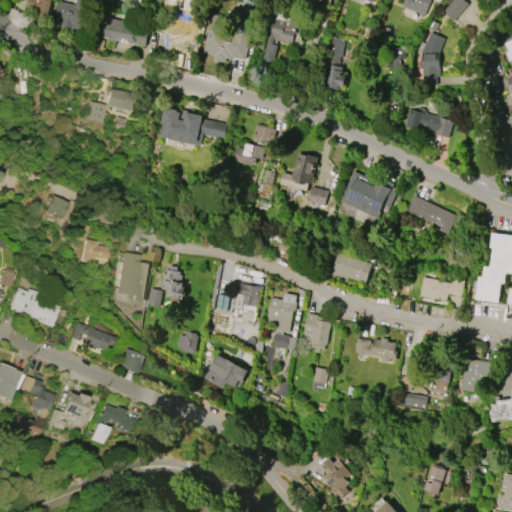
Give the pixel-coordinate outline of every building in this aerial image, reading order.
[(46,0),(50,1),(46,20),(36,18),(38,9),(26,6),(27,0),(46,0)] [(60,27),(62,20),(54,19),(57,2),(75,5),(75,0),(94,0),(90,30),(72,28),(72,29),(60,27)] [(431,0),(425,16),(401,6),(403,0),(431,0)] [(464,0),(468,3),(454,20),(443,11),(452,0),(464,0)] [(209,13),(221,15),(218,32),(249,37),(245,60),(231,57),(231,59),(225,58),(224,63),(212,60),(213,55),(201,53),(205,32),(206,32),(209,13)] [(273,61),(262,59),(265,43),(266,43),(270,22),(273,23),(274,19),(288,22),(289,18),(297,20),(292,44),(273,40),(272,44),(276,45),(273,61)] [(102,38),(106,19),(123,22),(122,25),(148,29),(145,46),(102,38)] [(421,54),(417,52),(421,41),(425,43),(430,31),(445,38),(439,53),(440,76),(436,76),(436,85),(422,85),(422,69),(418,69),(418,62),(421,62),(421,54)] [(511,68),(510,62),(507,63),(503,53),(506,52),(503,44),(505,43),(502,37),(511,32),(511,68)] [(345,76),(344,87),(339,86),(339,90),(327,88),(334,40),(345,42),(343,55),(342,55),(340,70),(342,70),(342,74),(344,74),(344,76),(345,76)] [(107,88),(131,94),(127,111),(103,105),(107,88)] [(84,119),(88,101),(97,103),(97,104),(104,105),(101,122),(84,119)] [(429,132),(406,126),(410,109),(417,111),(417,107),(425,109),(425,113),(453,120),(449,137),(435,134),(436,131),(430,129),(429,132)] [(159,137),(165,109),(170,110),(170,109),(179,111),(179,109),(190,111),(189,113),(203,115),(203,119),(228,124),(225,139),(203,134),(201,146),(159,137)] [(253,165),(243,164),(244,162),(236,160),(236,159),(235,159),(237,148),(238,148),(239,147),(246,148),(247,143),(252,144),(255,125),(257,125),(257,124),(274,127),(274,130),(276,130),(274,140),(272,140),(270,151),(271,151),(270,160),(258,158),(257,164),(253,164),(253,165)] [(307,191),(280,184),(283,172),(292,175),(298,153),(310,156),(311,155),(318,157),(312,184),(309,183),(307,191)] [(398,191),(390,208),(384,205),(378,218),(340,201),(354,171),(377,182),(379,177),(394,184),(392,188),(398,191)] [(325,206),(307,201),(311,186),(329,191),(325,206)] [(50,193),(42,217),(60,223),(68,198),(50,193)] [(414,195),(457,216),(449,234),(436,227),(437,225),(407,210),(414,195)] [(73,239),(81,242),(87,226),(78,223),(73,239)] [(477,300),(500,302),(502,283),(506,283),(507,273),(511,273),(511,235),(494,233),(490,267),(485,267),(484,277),(479,277),(477,300)] [(95,241),(94,245),(107,247),(103,266),(79,261),(83,239),(95,241)] [(115,293),(121,251),(138,254),(137,261),(149,263),(143,301),(131,299),(131,295),(115,293)] [(337,253),(372,264),(366,283),(347,277),(347,279),(331,274),(337,253)] [(162,289),(165,269),(169,270),(169,266),(178,267),(177,271),(181,271),(180,274),(182,275),(181,282),(184,283),(183,285),(185,285),(185,287),(186,287),(185,297),(184,297),(184,299),(171,297),(167,296),(168,290),(162,289)] [(0,284),(0,273),(2,269),(13,273),(7,288),(0,284)] [(420,296),(423,277),(437,279),(437,281),(451,283),(452,278),(465,280),(462,296),(448,294),(446,301),(439,299),(439,298),(434,297),(434,299),(420,296)] [(260,286),(256,312),(233,309),(237,284),(239,285),(240,283),(245,284),(245,285),(257,286),(260,286)] [(49,327),(34,321),(34,319),(7,308),(15,287),(25,291),(26,288),(35,292),(33,296),(57,306),(49,327)] [(147,305),(150,288),(162,290),(160,307),(147,305)] [(266,321),(270,297),(283,300),(284,293),(296,295),(295,301),(297,302),(295,311),(293,311),(289,333),(282,331),(281,334),(289,336),(286,349),(272,346),(275,333),(276,333),(277,330),(275,330),(277,323),(266,321)] [(303,333),(307,313),(317,314),(316,316),(323,317),(322,321),(331,322),(327,345),(325,345),(324,349),(311,347),(311,343),(310,342),(311,335),(303,333)] [(69,337),(75,322),(84,325),(84,326),(112,337),(109,344),(105,343),(102,351),(93,347),(92,350),(86,347),(86,345),(81,343),(83,335),(80,334),(78,341),(69,337)] [(198,336),(195,352),(192,352),(192,353),(185,352),(185,351),(181,350),(182,348),(177,348),(179,334),(184,335),(184,333),(187,334),(188,332),(197,333),(196,336),(198,336)] [(355,352),(357,338),(371,340),(370,347),(373,348),(374,339),(381,340),(381,337),(388,338),(387,341),(397,342),(396,351),(397,351),(396,359),(389,358),(389,362),(380,360),(380,356),(355,352)] [(124,348),(145,356),(139,372),(136,371),(135,373),(118,367),(124,348)] [(203,378),(218,353),(249,371),(239,387),(236,386),(236,387),(226,381),(222,389),(203,378)] [(460,390),(464,358),(491,361),(489,379),(480,378),(478,393),(460,390)] [(431,391),(433,380),(430,379),(433,359),(453,362),(450,382),(448,382),(447,394),(431,391)] [(0,363),(12,369),(18,372),(13,385),(14,385),(8,399),(0,395),(0,363)] [(313,381),(315,367),(329,369),(327,384),(326,383),(325,389),(317,387),(317,391),(312,390),(313,381)] [(44,418),(43,417),(40,424),(41,424),(37,435),(11,425),(17,412),(26,416),(25,418),(33,421),(36,414),(35,414),(37,409),(29,406),(33,394),(18,388),(24,375),(39,381),(38,386),(41,387),(40,389),(53,395),(44,418)] [(280,381),(289,383),(285,397),(277,395),(280,381)] [(84,422),(69,417),(70,414),(60,410),(66,392),(73,395),(74,393),(87,397),(85,402),(91,404),(84,422)] [(398,392),(427,396),(426,409),(397,404),(398,392)] [(511,399),(511,394),(511,419),(492,422),(491,411),(493,410),(492,404),(498,404),(497,401),(511,399)] [(103,404),(114,408),(115,406),(125,410),(123,415),(136,420),(131,433),(123,429),(122,431),(115,428),(117,423),(111,421),(110,422),(105,421),(104,425),(109,427),(103,443),(101,444),(91,440),(90,438),(95,424),(92,423),(97,412),(100,413),(103,404)] [(61,412),(59,419),(65,422),(63,429),(47,424),(53,409),(61,412)] [(339,500),(333,492),(325,482),(325,481),(322,478),(327,474),(319,465),(328,458),(338,470),(344,465),(351,473),(346,478),(350,483),(345,487),(349,491),(339,500)] [(426,481),(432,484),(433,480),(427,478),(431,465),(433,466),(436,464),(442,466),(443,469),(446,470),(437,495),(423,490),(426,481)] [(504,474),(511,475),(511,511),(496,509),(498,494),(504,495),(505,487),(502,487),(504,474)] [(375,511),(388,501),(397,511),(375,511)]
